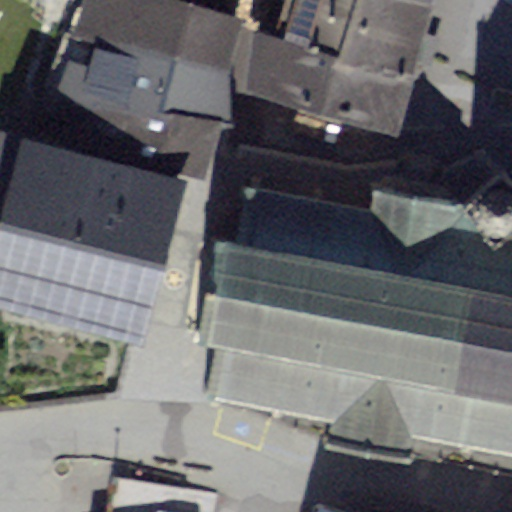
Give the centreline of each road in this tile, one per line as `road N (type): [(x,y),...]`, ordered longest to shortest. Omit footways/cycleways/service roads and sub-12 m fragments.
road 1 (residential): [(511,508),(266,476)]
road 2 (residential): [(266,476),(136,425)]
